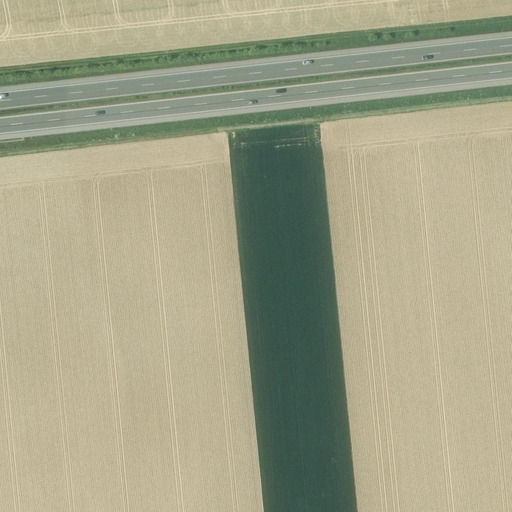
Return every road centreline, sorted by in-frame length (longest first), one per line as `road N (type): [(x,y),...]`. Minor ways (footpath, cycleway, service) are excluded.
road 1 (motorway): [(0,128),(511,72)]
road 2 (track): [(0,154),(511,99)]
road 3 (motorway): [(511,46),(0,100)]
road 4 (track): [(0,73),(511,20)]
